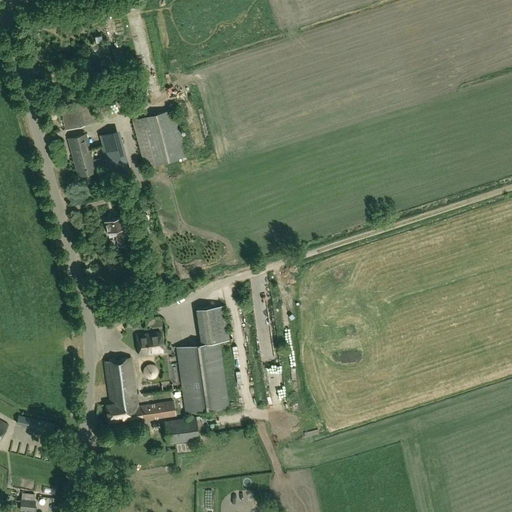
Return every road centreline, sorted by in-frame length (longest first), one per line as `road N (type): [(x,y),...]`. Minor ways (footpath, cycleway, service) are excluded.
road 1 (unclassified): [(78,511),(88,329),(3,0)]
road 2 (track): [(278,266),(511,189)]
